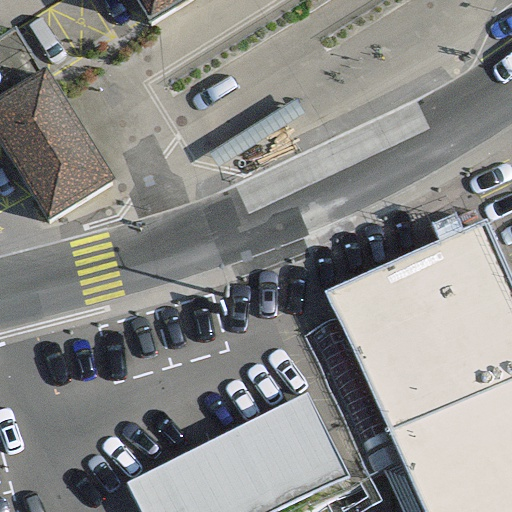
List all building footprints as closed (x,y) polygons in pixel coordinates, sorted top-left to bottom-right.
[(127,0),(152,38),(213,0),(127,0)] [(47,80),(0,109),(0,152),(49,233),(114,192),(47,80)] [(511,293),(482,225),(320,297),(379,440),(511,380),(511,293)] [(511,511),(511,380),(379,440),(399,483),(411,511),(511,511)] [(304,395),(127,488),(139,511),(282,511),(348,478),(304,395)]
